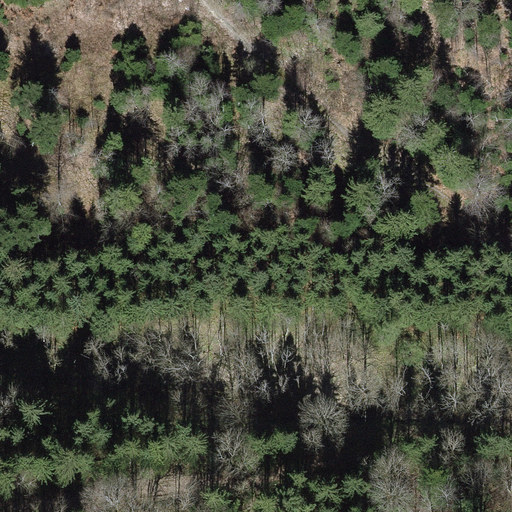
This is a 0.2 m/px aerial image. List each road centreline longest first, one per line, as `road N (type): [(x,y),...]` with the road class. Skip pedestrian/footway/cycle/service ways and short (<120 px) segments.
road 1 (track): [(511,430),(113,486),(0,511)]
road 2 (track): [(202,0),(338,127),(471,215),(511,258)]
